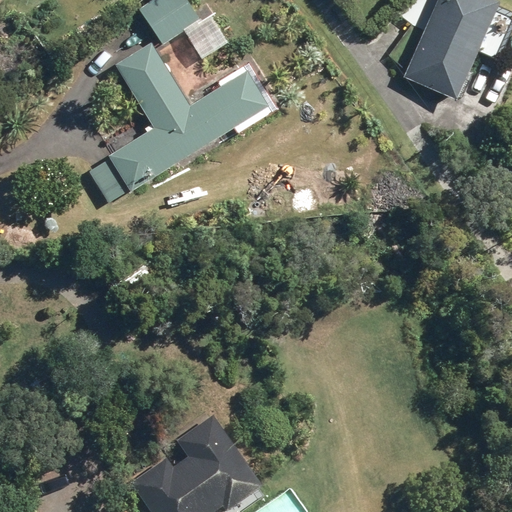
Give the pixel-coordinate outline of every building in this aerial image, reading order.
[(171,45),(207,20),(192,0),(160,0),(147,9),(171,45)] [(432,0),(397,80),(449,103),(492,5),(481,0),(432,0)] [(116,157),(138,192),(280,107),(258,69),(198,105),(160,43),(122,66),(163,128),(116,157)] [(22,389),(29,405),(40,400),(33,384),(22,389)] [(228,511),(258,489),(206,420),(170,448),(179,460),(163,472),(157,462),(122,488),(140,511),(209,511),(215,508),(218,511),(228,511)]
